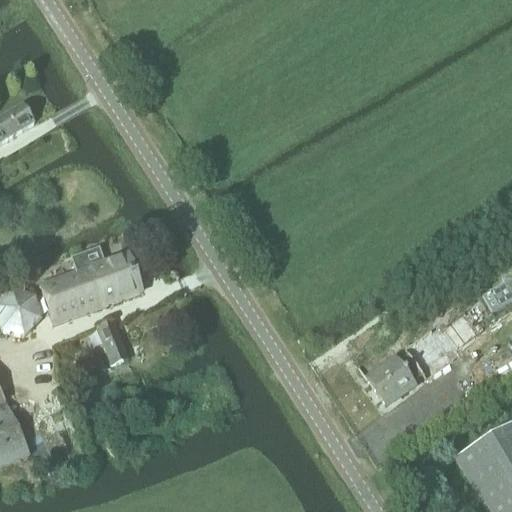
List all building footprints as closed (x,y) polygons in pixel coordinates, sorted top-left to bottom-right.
[(23,110),(0,123),(0,148),(34,129),(23,110)] [(40,291),(55,331),(141,298),(127,260),(96,271),(90,253),(61,264),(63,271),(59,272),(63,283),(40,291)] [(503,285),(487,294),(497,311),(497,312),(511,303),(511,272),(500,280),(503,285)] [(0,303),(0,334),(24,340),(39,322),(34,299),(9,293),(0,303)] [(396,362),(367,383),(385,409),(414,388),(412,385),(422,379),(425,383),(451,365),(430,335),(404,353),(407,358),(398,364),(396,362)] [(0,471),(28,459),(4,407),(0,409),(0,471)] [(511,511),(511,427),(474,450),(452,463),(482,511),(511,511)]
